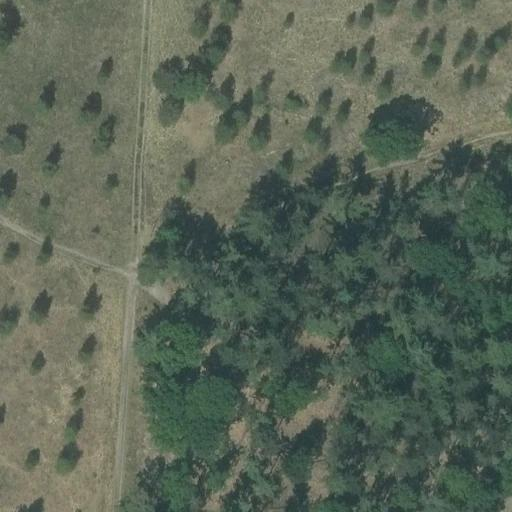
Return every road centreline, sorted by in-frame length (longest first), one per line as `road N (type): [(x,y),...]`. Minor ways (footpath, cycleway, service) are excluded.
road 1 (track): [(132,274),(146,0)]
road 2 (track): [(114,511),(132,274)]
